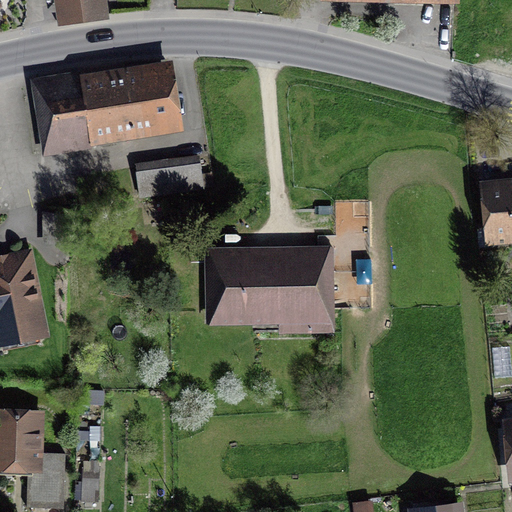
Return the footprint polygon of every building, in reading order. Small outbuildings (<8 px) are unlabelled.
[(62,0),(66,20),(100,16),(98,0),(62,0)] [(511,0),(491,0),(484,35),(511,41),(511,0)] [(73,79),(39,85),(48,142),(175,123),(167,71),(75,86),(73,79)] [(140,196),(203,189),(199,158),(137,166),(140,196)] [(511,184),(482,188),(489,247),(511,244),(511,184)] [(368,230),(369,199),(337,199),(336,230),(368,230)] [(0,334),(2,343),(45,334),(29,254),(0,259),(0,334)] [(334,330),(333,259),(207,261),(207,312),(296,311),(296,331),(334,330)] [(39,452),(40,414),(0,412),(0,467),(27,469),(26,508),(63,509),(65,453),(39,452)] [(511,419),(502,420),(506,478),(511,477),(511,419)] [(98,480),(83,479),(82,499),(97,500),(98,480)]
